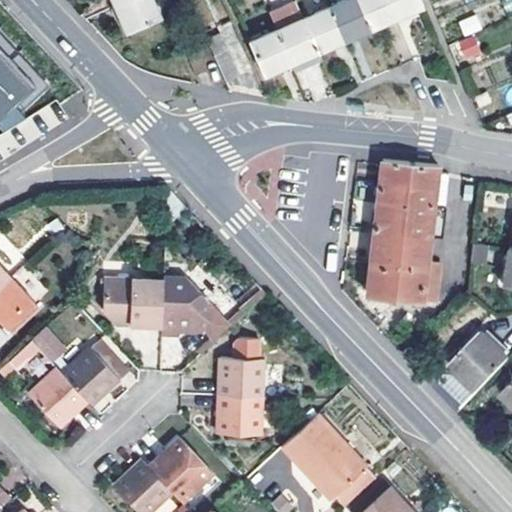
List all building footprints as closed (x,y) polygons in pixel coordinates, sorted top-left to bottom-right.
[(152,0),(126,0),(116,5),(128,31),(160,16),(152,0)] [(358,0),(340,0),(329,5),(344,38),(371,27),(358,0)] [(358,0),(371,27),(397,16),(390,0),(358,0)] [(390,0),(397,16),(424,4),(422,0),(390,0)] [(511,0),(501,0),(506,12),(511,10),(511,0)] [(270,13),(276,28),(291,62),(318,50),(303,17),(296,1),(270,13)] [(329,5),(303,17),(318,50),(344,38),(329,5)] [(458,21),(464,36),(482,28),(476,14),(458,21)] [(250,40),(264,73),(291,62),(276,28),(250,40)] [(218,31),(207,36),(226,80),(239,75),(227,49),(218,31)] [(474,37),(463,42),(468,55),(479,51),(474,37)] [(0,45),(0,117),(15,103),(36,84),(0,45)] [(28,117),(15,103),(0,117),(0,125),(5,131),(28,117)] [(383,156),(369,290),(425,295),(428,256),(431,229),(434,202),(437,167),(438,161),(407,158),(383,156)] [(437,167),(434,202),(445,202),(446,202),(449,170),(437,167)] [(445,202),(434,202),(431,229),(443,231),(445,202)] [(476,239),(474,258),(486,259),(488,241),(476,239)] [(428,256),(425,295),(437,296),(441,258),(428,256)] [(0,292),(16,278),(0,259),(0,292)] [(0,315),(17,334),(26,326),(21,322),(41,304),(16,278),(0,292),(0,315)] [(144,320),(144,325),(165,327),(166,282),(120,279),(119,284),(107,284),(105,312),(119,324),(134,325),(135,319),(144,320)] [(166,279),(166,282),(165,327),(165,334),(180,334),(180,330),(206,332),(207,322),(207,316),(216,309),(191,280),(166,279)] [(46,309),(41,304),(21,322),(26,326),(46,309)] [(207,322),(206,332),(217,344),(234,329),(216,309),(207,316),(207,322)] [(479,388),(511,355),(484,329),(452,363),(479,388)] [(43,349),(53,360),(61,352),(45,334),(36,341),(42,348),(43,349)] [(26,351),(4,372),(7,375),(14,376),(43,349),(42,348),(36,341),(26,351)] [(103,342),(93,351),(122,380),(131,372),(103,342)] [(93,351),(67,375),(93,403),(95,406),(122,380),(93,351)] [(224,362),(223,397),(265,399),(267,364),(224,362)] [(63,429),(93,403),(67,375),(61,369),(32,395),(63,429)] [(265,399),(223,397),(221,436),(263,437),(265,399)] [(322,478),(340,497),(373,468),(323,414),(285,448),(318,482),(322,478)] [(184,439),(153,468),(175,492),(185,503),(216,474),(184,439)] [(153,468),(146,460),(119,486),(142,511),(153,511),(175,492),(153,468)] [(380,476),(373,468),(340,497),(336,502),(343,510),(380,476)] [(318,482),(336,502),(340,497),(322,478),(318,482)] [(355,511),(368,511),(393,487),(388,480),(355,511)] [(0,482),(0,509),(14,497),(0,482)] [(368,511),(417,511),(393,487),(368,511)] [(283,492),(271,503),(278,511),(289,511),(296,507),(283,492)]
